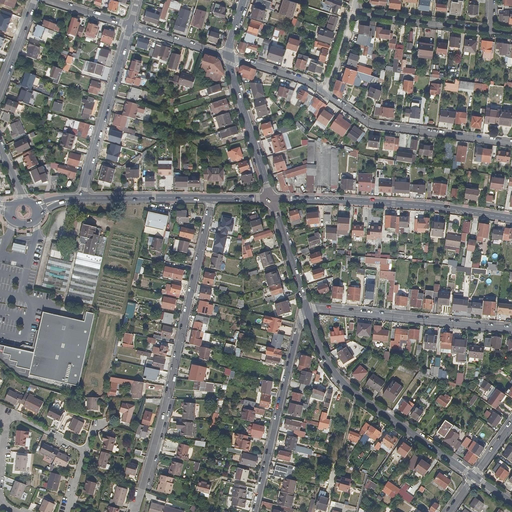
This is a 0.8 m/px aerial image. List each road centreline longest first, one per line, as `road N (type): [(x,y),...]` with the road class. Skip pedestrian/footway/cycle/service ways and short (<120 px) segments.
road 1 (residential): [(133,511),(211,198)]
road 2 (tertiary): [(472,477),(343,385),(305,306)]
road 3 (secondary): [(511,218),(271,198)]
road 4 (residential): [(255,511),(305,306)]
road 5 (residential): [(305,306),(511,329)]
road 6 (residential): [(326,92),(370,126),(511,143)]
road 7 (residential): [(130,25),(80,198)]
road 8 (residential): [(0,478),(3,414),(86,452)]
road 9 (tertiary): [(271,198),(229,58)]
road 10 (residential): [(491,30),(350,12)]
road 11 (secondary): [(211,198),(80,198)]
